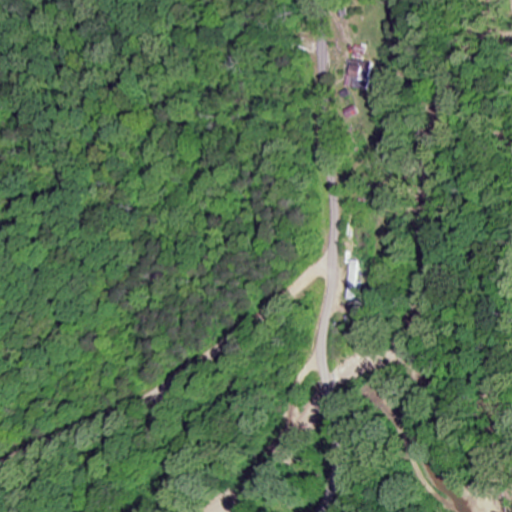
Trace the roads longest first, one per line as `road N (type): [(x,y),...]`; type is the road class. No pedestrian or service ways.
road 1 (residential): [(335,241),(172,377),(0,459)]
road 2 (residential): [(324,0),(323,115),(335,241),(322,340),(327,387)]
road 3 (residential): [(358,511),(352,457),(327,387)]
